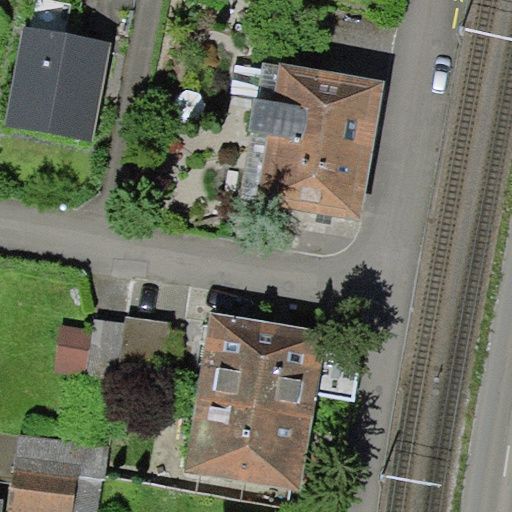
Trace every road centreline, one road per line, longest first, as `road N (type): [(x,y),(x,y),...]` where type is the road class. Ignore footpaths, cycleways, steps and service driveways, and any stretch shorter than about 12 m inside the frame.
road 1 (residential): [(0,226),(385,287)]
road 2 (residential): [(385,287),(437,0)]
road 3 (residential): [(359,511),(385,287)]
